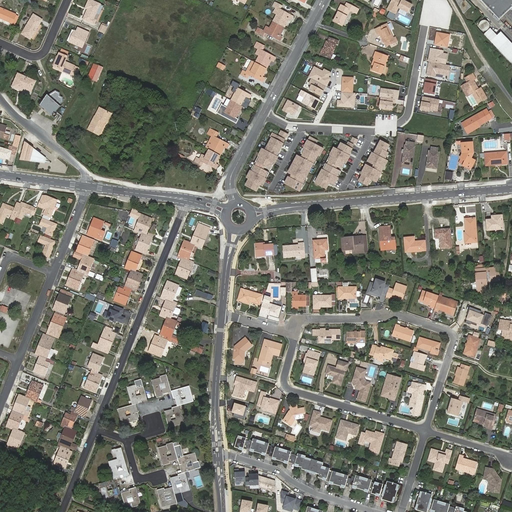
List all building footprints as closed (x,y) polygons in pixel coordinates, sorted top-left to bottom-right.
[(96,13),(100,4),(91,0),(88,0),(85,8),(88,9),(83,19),(94,24),(98,14),(96,13)] [(403,0),(392,0),(387,9),(395,13),(398,7),(408,12),(412,4),(403,0)] [(511,0),(480,0),(499,20),(511,8),(511,0)] [(291,20),(293,16),(280,9),(282,6),(275,2),(273,6),(276,8),(274,12),(277,14),(273,21),(282,26),(284,24),(285,25),(288,19),(291,20)] [(353,12),(355,8),(347,3),(345,7),(341,5),(338,11),(339,11),(334,21),(342,26),(350,11),(353,12)] [(16,14),(0,7),(0,18),(12,24),(12,23),(15,24),(18,17),(15,15),(16,14)] [(22,34),(30,39),(42,20),(33,15),(22,34)] [(479,20),(477,30),(486,31),(487,22),(479,20)] [(281,29),(282,26),(273,21),(270,29),(266,27),(264,31),(258,28),(256,32),(265,37),(267,34),(280,40),(282,37),(279,36),(283,30),(281,29)] [(103,34),(107,27),(101,24),(97,30),(103,34)] [(396,37),(394,38),(387,24),(375,29),(378,36),(380,35),(383,42),(384,41),(387,46),(397,41),(396,37)] [(82,47),(89,32),(76,27),(70,42),(82,47)] [(511,64),(511,63),(511,45),(500,33),(490,42),(511,64)] [(338,44),(339,41),(330,37),(328,41),(327,41),(324,49),(323,49),(320,55),(334,60),(335,56),(332,55),(336,44),(338,44)] [(273,61),(275,58),(262,50),(264,47),(258,43),(255,47),(259,49),(256,53),(260,55),(256,62),(265,67),(266,65),(268,66),(271,60),(273,61)] [(86,55),(90,46),(85,44),(81,53),(86,55)] [(431,49),(428,61),(429,61),(448,65),(450,55),(447,54),(448,52),(431,49)] [(381,74),(388,56),(376,51),(373,58),(376,59),(372,71),(381,74)] [(75,77),(79,68),(64,62),(66,56),(59,53),(54,65),(61,68),(60,71),(75,77)] [(429,61),(427,75),(435,77),(436,73),(448,75),(450,65),(448,65),(429,61)] [(263,70),(265,67),(256,62),(252,69),(248,67),(246,72),(243,70),(241,75),(247,78),(250,74),(262,81),(264,78),(261,76),(265,71),(263,70)] [(97,82),(103,67),(94,64),(84,86),(91,88),(94,81),(97,82)] [(323,71),(314,67),(309,77),(312,79),(309,84),(312,85),(309,90),(321,96),(326,86),(326,87),(331,78),(328,77),(331,73),(324,69),(323,71)] [(31,91),(35,81),(18,74),(12,86),(20,90),(21,86),(31,91)] [(481,88),(479,89),(473,80),(476,79),(473,74),(465,78),(468,83),(461,86),(467,96),(473,93),(478,103),(487,98),(481,88)] [(355,93),(353,93),(354,78),(343,77),(342,96),(343,96),(343,101),(341,101),(338,101),(337,106),(354,107),(355,93)] [(249,99),(251,95),(238,88),(239,85),(229,79),(227,83),(234,87),(232,91),(235,93),(231,100),(240,105),(242,103),(243,103),(246,98),(249,99)] [(437,81),(426,79),(424,92),(434,94),(437,81)] [(380,97),(381,97),(379,108),(392,110),(392,105),(394,105),(395,99),(397,99),(399,91),(381,89),(380,97)] [(302,103),(315,109),(320,100),(302,90),(299,95),(305,98),(302,103)] [(48,96),(40,105),(53,115),(53,114),(55,112),(57,110),(56,109),(60,105),(60,104),(63,102),(62,98),(60,96),(59,93),(55,91),(48,96)] [(439,99),(423,96),(420,110),(428,111),(429,109),(437,111),(439,99)] [(239,108),(240,105),(231,100),(228,107),(224,105),(222,110),(219,108),(217,113),(223,116),(225,112),(238,119),(240,116),(237,114),(240,108),(239,108)] [(295,115),(300,106),(288,100),(283,111),(287,113),(288,112),(295,115)] [(107,123),(112,114),(100,108),(95,117),(97,117),(93,125),(91,124),(88,129),(99,134),(106,122),(107,123)] [(479,126),(492,118),(487,109),(466,121),(470,129),(478,125),(479,126)] [(470,129),(466,121),(462,123),(468,133),(480,127),(479,126),(478,125),(470,129)] [(7,126),(0,124),(0,137),(9,140),(10,136),(5,134),(7,126)] [(209,134),(212,136),(206,148),(209,149),(218,154),(220,152),(221,152),(224,147),(227,148),(229,144),(216,137),(217,134),(211,130),(209,134)] [(278,135),(272,132),(270,137),(271,138),(265,150),(262,148),(258,156),(259,157),(255,165),(254,165),(251,171),(250,170),(246,178),(248,179),(245,185),(257,192),(260,186),(263,187),(267,179),(266,179),(269,173),(264,170),(265,168),(270,170),(289,134),(280,130),(278,135)] [(318,141),(309,137),(303,148),(304,148),(301,154),(302,155),(301,157),(297,155),(287,173),(291,175),(290,177),(288,176),(284,183),(300,192),(304,185),(303,185),(318,156),(320,157),(324,149),(316,145),(318,141)] [(390,145),(381,140),(374,153),(372,152),(360,174),(362,175),(359,181),(369,186),(372,181),(376,183),(388,161),(385,159),(388,153),(387,152),(390,145)] [(20,160),(30,161),(30,160),(44,162),(45,158),(34,149),(34,148),(25,141),(20,160)] [(337,149),(333,147),(329,155),(331,155),(323,170),(322,169),(315,183),(326,189),(329,183),(334,186),(338,178),(341,172),(336,170),(338,166),(344,169),(351,156),(349,155),(354,145),(348,142),(346,146),(340,143),(337,149)] [(402,164),(412,165),(415,143),(406,142),(402,164)] [(471,158),(474,153),(473,142),(462,143),(462,153),(463,153),(461,158),(461,159),(459,163),(463,165),(463,166),(467,167),(468,165),(472,167),(475,160),(471,158)] [(439,153),(438,153),(439,148),(430,146),(430,151),(429,151),(427,167),(437,169),(439,153)] [(0,156),(10,159),(12,151),(0,147),(0,156)] [(218,154),(209,149),(206,156),(202,155),(200,159),(197,158),(195,162),(201,165),(203,161),(216,168),(218,165),(215,163),(218,157),(217,157),(218,154)] [(507,164),(506,152),(485,153),(486,163),(496,163),(496,165),(507,164)] [(444,171),(444,179),(451,180),(452,172),(444,171)] [(48,221),(57,200),(47,196),(42,195),(38,206),(46,209),(43,215),(42,219),(43,219),(45,220),(48,221)] [(34,215),(37,208),(22,202),(21,204),(18,211),(16,217),(22,219),(25,212),(34,215)] [(17,203),(15,208),(3,203),(0,210),(0,223),(2,224),(6,213),(12,215),(11,218),(15,220),(16,217),(18,211),(21,204),(17,203)] [(146,235),(152,219),(141,214),(135,230),(142,233),(146,235)] [(487,220),(487,230),(503,229),(502,215),(492,216),(492,219),(487,220)] [(105,222),(94,217),(87,235),(98,239),(105,222)] [(465,233),(465,243),(477,242),(475,218),(465,219),(466,233),(465,233)] [(51,240),(57,225),(48,221),(45,220),(43,219),(40,225),(44,226),(42,231),(46,233),(44,237),(51,240)] [(202,248),(210,228),(199,223),(191,243),(195,245),(202,248)] [(390,226),(380,227),(382,250),(396,249),(395,237),(391,237),(390,226)] [(440,238),(441,248),(451,248),(449,229),(436,230),(436,238),(440,238)] [(152,237),(148,236),(146,235),(142,233),(136,250),(146,254),(152,237)] [(47,261),(55,241),(51,240),(44,237),(41,236),(39,242),(46,245),(43,254),(40,253),(39,257),(47,261)] [(87,257),(94,240),(83,236),(76,252),(83,255),(87,257)] [(343,250),(354,249),(354,253),(363,253),(362,236),(342,238),(343,250)] [(426,250),(425,241),(414,242),(414,237),(404,238),(406,252),(426,250)] [(326,262),(326,259),(325,259),(324,250),(328,250),(327,240),(313,241),(315,259),(316,259),(316,262),(322,262),(326,262)] [(188,261),(195,245),(191,243),(185,241),(178,257),(182,258),(188,261)] [(256,244),(257,256),(265,255),(265,256),(274,255),(273,244),(264,245),(264,243),(256,244)] [(284,257),(300,256),(300,255),(304,254),(303,243),(299,243),(299,245),(283,246),(284,257)] [(132,270),(135,272),(142,256),(132,251),(125,268),(132,270)] [(88,275),(94,259),(87,257),(83,255),(82,259),(77,271),(84,273),(88,275)] [(187,279),(193,263),(188,261),(182,258),(176,275),(187,279)] [(495,268),(486,268),(486,273),(476,273),(476,281),(472,282),(473,289),(477,289),(477,290),(483,290),(488,289),(487,282),(501,281),(500,272),(496,273),(495,268)] [(77,290),(84,273),(77,271),(73,269),(66,285),(77,290)] [(136,291),(143,275),(135,272),(132,270),(125,286),(132,289),(136,291)] [(172,302),(179,285),(168,281),(161,297),(166,299),(172,302)] [(397,297),(396,298),(402,301),(407,287),(396,283),(394,289),(389,288),(386,297),(391,299),(392,295),(397,297)] [(115,299),(119,287),(116,286),(111,298),(115,299)] [(125,305),(132,289),(125,286),(124,289),(119,287),(115,299),(114,300),(125,305)] [(339,287),(339,298),(356,298),(356,287),(339,287)] [(238,300),(250,304),(250,302),(260,304),(262,295),(241,289),(238,300)] [(53,309),(64,314),(72,294),(61,290),(53,309)] [(439,296),(422,291),(419,300),(431,304),(430,307),(435,309),(439,296)] [(298,296),(298,292),(292,292),(292,309),(299,309),(299,306),(306,306),(306,296),(298,296)] [(269,304),(270,298),(265,296),(260,312),(267,314),(267,312),(270,313),(270,314),(278,317),(281,307),(269,304)] [(319,307),(331,307),(331,296),(314,296),(314,308),(319,308),(319,307)] [(446,313),(454,315),(456,308),(455,308),(457,302),(439,296),(435,309),(434,310),(438,312),(439,309),(442,310),(443,307),(445,308),(446,311),(446,313)] [(176,308),(177,304),(172,302),(166,299),(160,315),(167,318),(171,319),(174,312),(176,308)] [(120,316),(123,310),(109,303),(102,317),(114,323),(115,321),(122,325),(125,318),(120,316)] [(483,315),(468,310),(465,320),(479,325),(483,315)] [(58,339),(66,318),(55,314),(47,334),(58,339)] [(168,341),(176,344),(179,339),(179,338),(172,335),(177,322),(171,319),(167,318),(161,334),(164,335),(163,339),(168,341)] [(511,320),(501,319),(499,328),(503,329),(502,338),(511,339),(511,323),(511,320)] [(202,322),(199,331),(205,333),(208,324),(202,322)] [(410,342),(414,331),(395,325),(392,335),(410,342)] [(108,353),(116,334),(112,332),(105,329),(98,345),(97,349),(108,353)] [(332,340),(341,340),(341,330),(332,330),(332,331),(326,331),(326,329),(313,329),(313,335),(320,335),(320,337),(318,337),(318,343),(332,343),(332,340)] [(357,343),(365,343),(365,332),(347,332),(347,343),(357,343)] [(51,348),(55,338),(44,334),(36,353),(40,355),(51,360),(55,350),(51,348)] [(161,357),(168,341),(163,339),(161,338),(159,337),(155,336),(149,352),(161,357)] [(480,339),(470,336),(464,353),(474,357),(480,339)] [(236,359),(235,363),(244,364),(245,352),(252,345),(246,338),(235,347),(237,349),(237,350),(234,352),(234,359),(236,359)] [(440,345),(427,341),(427,340),(420,338),(417,347),(431,351),(431,353),(438,355),(439,351),(438,350),(440,345)] [(263,346),(260,359),(267,361),(271,362),(272,358),(271,356),(271,353),(273,354),(279,356),(282,345),(271,341),(269,347),(263,346)] [(201,353),(203,348),(194,344),(192,349),(201,353)] [(378,359),(383,361),(384,358),(391,360),(393,350),(385,348),(385,350),(373,346),(370,355),(378,357),(378,359)] [(310,371),(314,373),(320,354),(309,350),(308,354),(306,354),(305,360),(307,361),(304,372),(309,374),(310,371)] [(423,365),(426,355),(415,351),(413,357),(412,357),(410,361),(411,362),(410,367),(424,371),(425,366),(423,365)] [(97,374),(103,358),(93,354),(88,366),(93,368),(91,371),(96,373),(97,374)] [(51,364),(53,360),(51,360),(40,355),(34,371),(44,376),(49,363),(51,364)] [(335,375),(332,383),(341,385),(345,371),(346,371),(349,363),(339,360),(336,368),(328,365),(327,372),(328,375),(331,376),(333,375),(335,375)] [(459,367),(454,383),(463,386),(470,367),(462,364),(461,367),(459,367)] [(360,390),(358,399),(365,401),(371,383),(366,381),(364,378),(366,370),(357,368),(354,379),(359,390),(360,390)] [(96,392),(102,376),(97,374),(96,373),(94,376),(90,374),(84,388),(96,392)] [(163,393),(171,391),(167,375),(160,377),(161,378),(152,381),(157,398),(164,396),(163,393)] [(389,399),(395,400),(401,378),(389,375),(385,387),(388,388),(386,395),(387,398),(390,398),(389,399)] [(254,392),(257,383),(237,377),(235,385),(237,385),(237,388),(235,388),(233,396),(242,398),(245,389),(254,392)] [(128,388),(133,405),(134,404),(139,403),(139,400),(147,398),(142,379),(135,381),(136,385),(128,388)] [(37,401),(43,385),(32,381),(26,397),(30,399),(37,401)] [(421,393),(425,389),(426,386),(412,382),(411,386),(409,388),(408,392),(412,393),(413,394),(412,398),(411,398),(409,406),(414,407),(421,409),(423,400),(422,399),(423,396),(421,393)] [(179,406),(193,401),(189,387),(172,392),(173,398),(176,398),(178,406),(179,406)] [(275,413),(279,401),(270,398),(269,400),(266,399),(266,398),(265,397),(266,393),(262,392),(258,405),(261,406),(263,410),(275,413)] [(30,412),(25,411),(30,399),(26,397),(19,394),(13,410),(28,416),(30,412)] [(85,417),(92,400),(82,396),(77,409),(72,407),(71,411),(72,411),(78,414),(85,417)] [(452,398),(447,413),(458,416),(463,401),(468,403),(470,398),(460,396),(459,400),(452,398)] [(140,419),(138,412),(136,413),(134,404),(133,405),(118,409),(123,424),(140,419)] [(298,409),(297,405),(290,407),(290,411),(289,412),(289,414),(288,415),(287,415),(283,420),(291,425),(295,419),(304,417),(304,413),(305,413),(304,408),(298,409)] [(178,406),(172,408),(173,410),(164,412),(169,427),(184,423),(179,406),(178,406)] [(421,409),(414,407),(413,409),(410,411),(412,413),(412,414),(417,415),(419,414),(421,409)] [(496,415),(477,409),(475,418),(479,419),(480,421),(485,423),(484,424),(484,425),(488,426),(488,428),(492,429),(496,415)] [(27,418),(28,416),(13,410),(7,426),(14,429),(17,430),(22,419),(29,422),(29,419),(27,418)] [(78,414),(72,411),(71,415),(66,413),(61,425),(66,427),(71,429),(78,414)] [(321,413),(314,411),(310,426),(314,427),(313,430),(320,433),(321,429),(329,431),(332,421),(320,417),(321,413)] [(336,438),(344,440),(347,439),(348,433),(356,435),(359,425),(348,422),(347,423),(345,422),(345,421),(341,420),(336,438)] [(77,446),(72,443),(77,431),(71,429),(66,427),(63,433),(61,438),(58,446),(61,447),(65,449),(66,445),(73,448),(76,449),(77,446)] [(17,452),(24,433),(17,430),(14,429),(6,447),(17,452)] [(378,453),(384,434),(376,432),(375,435),(373,434),(372,433),(367,431),(364,440),(372,442),(369,450),(378,453)] [(285,434),(284,440),(292,442),(294,436),(285,434)] [(247,437),(239,435),(236,446),(243,448),(244,447),(251,449),(250,450),(266,455),(266,454),(273,456),(272,457),(288,461),(288,460),(295,462),(295,463),(303,466),(302,467),(320,473),(318,477),(326,479),(326,480),(329,481),(329,482),(344,487),(345,486),(348,487),(349,484),(353,485),(352,486),(368,491),(368,490),(371,491),(371,493),(379,495),(382,484),(374,482),(370,481),(371,480),(356,475),(355,477),(352,476),(351,478),(347,477),(348,476),(332,471),(332,473),(328,471),(329,468),(322,466),(323,462),(318,460),(311,457),(310,458),(305,457),(306,455),(298,452),(298,454),(291,452),(291,450),(276,446),(275,447),(268,445),(269,444),(254,439),(253,440),(246,438),(247,437)] [(407,445),(397,442),(391,464),(399,466),(400,461),(402,462),(404,455),(403,454),(404,452),(405,452),(407,445)] [(159,448),(164,465),(170,464),(169,461),(178,459),(174,447),(173,443),(166,445),(167,446),(159,448)] [(65,468),(73,448),(66,445),(65,449),(61,447),(54,464),(65,468)] [(198,462),(197,462),(195,453),(183,457),(180,446),(174,447),(178,459),(179,464),(181,463),(184,472),(185,472),(200,468),(198,462)] [(115,479),(129,475),(122,449),(116,450),(119,458),(110,461),(115,479)] [(445,462),(448,463),(452,451),(447,450),(446,453),(432,449),(429,460),(436,462),(434,470),(442,472),(445,462)] [(474,474),(478,462),(463,458),(464,456),(460,455),(455,469),(474,474)] [(499,493),(501,480),(494,469),(486,468),(484,477),(488,478),(491,482),(490,491),(499,493)] [(244,471),(233,472),(234,482),(245,481),(244,471)] [(181,492),(189,489),(185,472),(184,472),(178,474),(179,477),(171,479),(173,488),(177,502),(184,501),(181,492)] [(257,474),(249,474),(249,477),(245,478),(246,486),(258,485),(257,475),(257,474)] [(275,480),(257,475),(258,485),(259,488),(275,492),(275,480)] [(117,487),(115,479),(100,483),(104,498),(121,493),(120,487),(117,487)] [(398,484),(387,481),(382,499),(392,502),(394,497),(395,497),(397,490),(396,489),(398,484)] [(126,509),(141,504),(136,487),(129,489),(129,492),(122,494),(126,509)] [(177,502),(173,488),(165,490),(164,488),(158,490),(163,507),(177,503),(177,502)] [(289,493),(281,490),(279,497),(284,499),(282,506),(283,506),(282,509),(291,511),(292,509),(298,511),(301,500),(288,496),(289,493)] [(425,511),(427,511),(432,495),(422,492),(420,497),(419,496),(417,504),(418,504),(417,509),(425,511)] [(250,511),(252,501),(241,499),(239,511),(245,511),(250,511)] [(450,504),(434,500),(431,511),(435,511),(467,511),(464,511),(465,509),(457,506),(456,508),(449,506),(450,504)] [(266,511),(268,505),(257,503),(255,511),(266,511)]
